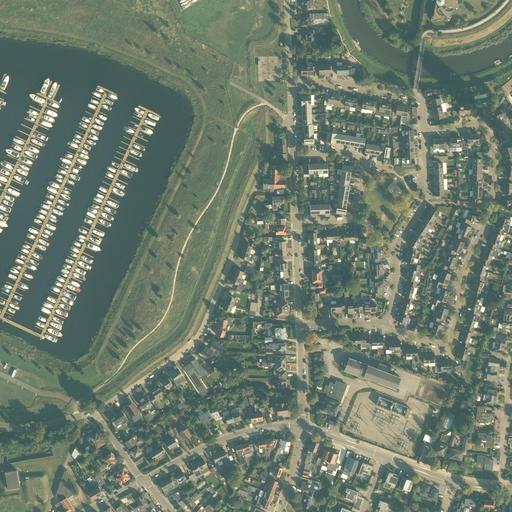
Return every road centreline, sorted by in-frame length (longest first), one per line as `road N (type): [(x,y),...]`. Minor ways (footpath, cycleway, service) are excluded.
road 1 (residential): [(94,412),(197,337),(245,207),(291,120)]
road 2 (residential): [(384,321),(437,344),(451,339),(461,273),(492,208),(495,160),(487,130),(423,131)]
road 3 (residential): [(384,321),(395,251),(426,195),(423,131)]
road 4 (residential): [(294,220),(353,219),(364,165),(346,154),(293,155)]
road 5 (residential): [(144,480),(240,434),(302,428)]
road 6 (residential): [(423,131),(421,101),(413,96),(334,82),(290,84)]
road 7 (residential): [(501,487),(511,354)]
